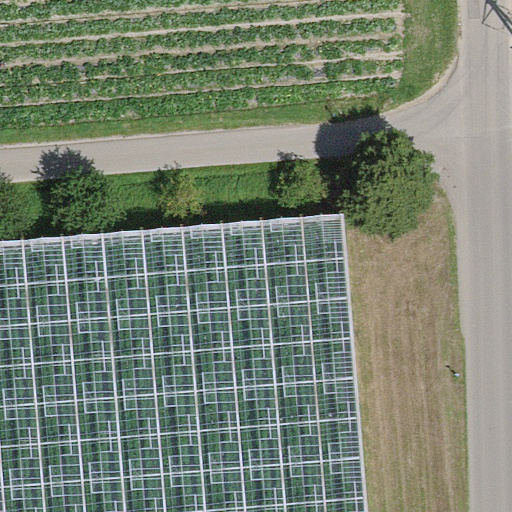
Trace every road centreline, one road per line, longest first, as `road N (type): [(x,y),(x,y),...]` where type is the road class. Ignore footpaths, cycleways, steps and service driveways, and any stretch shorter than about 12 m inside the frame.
road 1 (track): [(511,122),(0,164)]
road 2 (unclassified): [(481,0),(498,511)]
